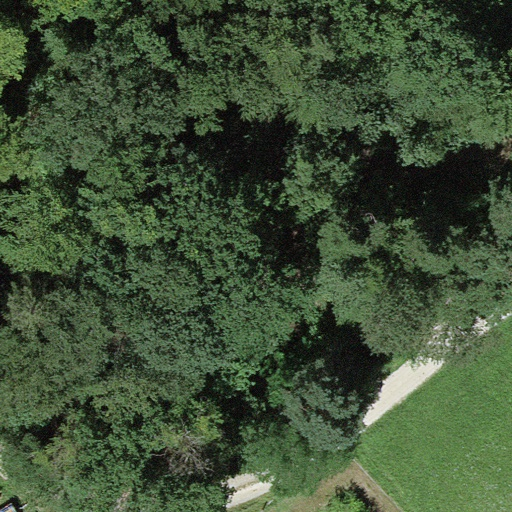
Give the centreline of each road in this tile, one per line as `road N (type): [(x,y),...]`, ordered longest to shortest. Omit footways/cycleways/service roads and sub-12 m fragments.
road 1 (track): [(511,299),(446,343),(336,439),(237,497),(154,511)]
road 2 (track): [(446,343),(388,304),(259,299)]
road 3 (track): [(118,511),(43,497),(0,469)]
